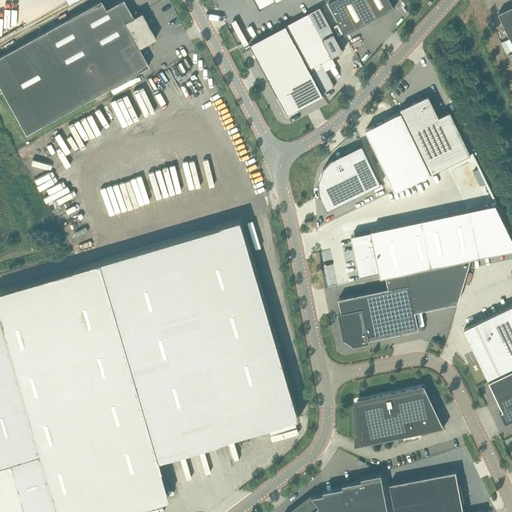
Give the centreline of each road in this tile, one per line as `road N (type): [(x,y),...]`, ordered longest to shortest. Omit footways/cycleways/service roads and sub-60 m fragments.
road 1 (unclassified): [(323,382),(425,360),(449,375),(511,506)]
road 2 (unclassified): [(275,162),(332,126),(450,0)]
road 3 (unclassified): [(275,162),(323,382)]
road 4 (unclassified): [(191,0),(275,162)]
road 5 (unclassified): [(323,382),(329,423),(319,452),(243,511)]
